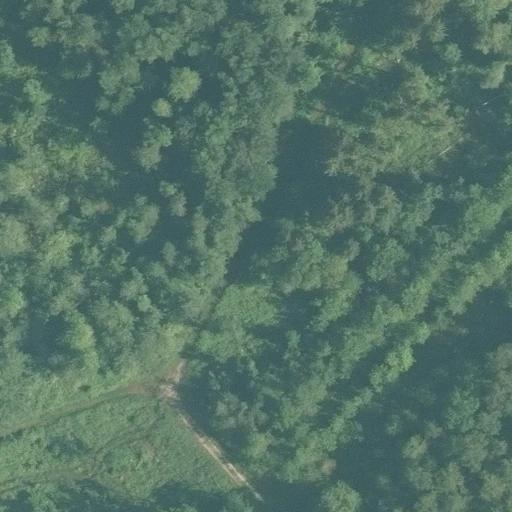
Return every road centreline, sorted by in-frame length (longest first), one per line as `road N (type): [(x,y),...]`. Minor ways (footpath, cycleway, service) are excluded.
road 1 (track): [(377,0),(182,359),(156,387),(0,443)]
road 2 (track): [(263,511),(156,387)]
